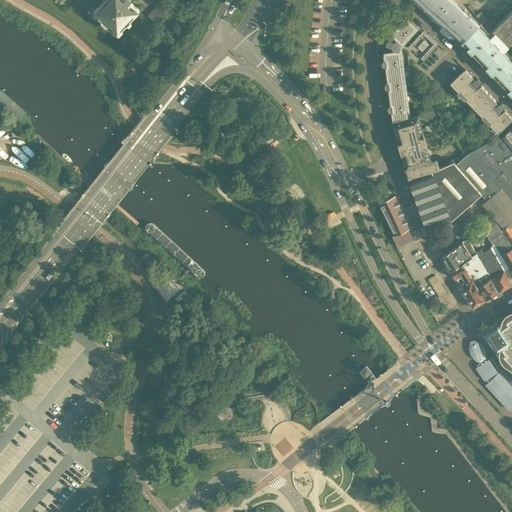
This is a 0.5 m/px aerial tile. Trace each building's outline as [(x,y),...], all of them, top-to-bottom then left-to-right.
[(93,12),(98,16),(100,15),(114,28),(112,30),(117,34),(121,29),(120,28),(133,13),(135,15),(139,10),(134,6),(133,8),(128,3),(131,0),(107,0),(100,9),(98,7),(93,12)] [(462,41),(479,22),(453,0),(411,0),(412,1),(417,3),(419,2),(429,11),(427,12),(431,17),(436,20),(438,19),(439,20),(448,28),(447,30),(450,35),(455,37),(457,36),(462,41)] [(157,25),(167,14),(158,5),(150,13),(148,16),(157,25)] [(511,9),(489,32),(504,47),(506,45),(507,46),(508,44),(510,45),(511,42),(511,9)] [(383,51),(384,60),(383,60),(382,61),(382,62),(381,63),(382,64),(382,65),(383,65),(383,66),(384,66),(385,66),(387,82),(386,82),(386,83),(385,83),(385,84),(384,84),(384,85),(384,86),(384,87),(385,87),(385,88),(386,88),(387,89),(388,89),(390,105),(389,105),(388,106),(387,107),(387,108),(387,109),(387,110),(388,110),(388,111),(389,111),(390,111),(391,111),(391,118),(392,120),(393,120),(393,122),(409,118),(409,117),(407,117),(404,95),(407,95),(406,94),(404,95),(401,73),(404,72),(401,72),(399,50),(401,50),(398,50),(399,46),(400,43),(402,45),(403,44),(401,43),(416,26),(404,15),(403,18),(399,22),(398,21),(397,21),(396,21),(395,21),(394,22),(394,23),(394,24),(394,25),(394,26),(394,27),(389,33),(396,39),(394,40),(393,41),(390,40),(389,40),(388,40),(387,40),(387,41),(386,41),(386,42),(386,43),(386,44),(386,45),(387,45),(388,46),(391,47),(392,49),(392,50),(383,51)] [(462,41),(461,42),(462,43),(464,45),(465,46),(467,48),(468,49),(470,51),(472,54),(472,53),(474,55),(474,56),(475,56),(477,58),(478,59),(480,61),(482,64),(482,63),(484,66),(485,68),(486,67),(488,70),(491,73),(492,75),(493,75),(495,77),(494,77),(495,78),(496,78),(498,80),(497,80),(498,81),(499,81),(501,83),(500,83),(502,85),(503,85),(505,87),(504,87),(505,88),(506,88),(508,90),(507,90),(508,91),(510,93),(511,95),(511,55),(508,52),(504,47),(489,32),(479,22),(462,41)] [(423,60),(438,44),(423,30),(422,31),(422,32),(408,47),(410,49),(423,35),(433,44),(420,58),(423,60)] [(424,40),(417,47),(422,51),(428,44),(424,40)] [(479,81),(479,80),(478,79),(477,78),(476,78),(475,78),(474,79),(464,68),(450,82),(458,91),(460,89),(467,97),(465,99),(482,116),(483,114),(492,124),(491,125),(497,132),(511,119),(511,118),(511,117),(504,109),(503,110),(502,108),(502,107),(503,107),(503,106),(503,105),(502,105),(502,104),(501,103),(500,103),(499,103),(498,103),(497,104),(496,102),(496,101),(478,83),(479,83),(479,82),(479,81)] [(432,111),(422,114),(426,121),(435,116),(432,111)] [(415,116),(409,118),(393,122),(392,123),(396,138),(397,144),(396,144),(396,145),(398,151),(399,151),(401,157),(405,168),(406,168),(407,173),(408,177),(411,176),(411,177),(431,171),(439,167),(438,163),(437,158),(431,160),(428,149),(427,149),(422,131),(421,131),(417,115),(415,116)] [(449,129),(443,119),(438,122),(444,132),(449,129)] [(488,142),(469,152),(501,188),(511,201),(511,127),(502,137),(491,146),(488,142)] [(501,188),(469,152),(465,155),(455,164),(480,193),(487,201),(501,188)] [(432,174),(414,180),(410,182),(421,212),(419,212),(426,233),(444,227),(451,224),(452,224),(451,221),(455,217),(480,193),(455,164),(453,161),(439,167),(431,171),(432,174)] [(108,162),(104,166),(132,189),(136,184),(108,162)] [(305,166),(288,182),(296,191),(300,187),(309,196),(322,184),(305,166)] [(511,201),(501,188),(487,201),(482,206),(492,218),(493,217),(497,222),(496,223),(500,229),(509,225),(511,228),(511,227),(511,201)] [(413,240),(408,229),(394,196),(378,203),(394,235),(392,236),(397,247),(413,240)] [(497,222),(493,217),(492,218),(481,226),(492,243),(494,242),(501,253),(511,272),(511,247),(500,229),(496,223),(497,222)] [(146,229),(146,232),(188,270),(193,275),(201,279),(205,278),(205,275),(201,267),(156,225),(150,224),(146,229)] [(511,228),(509,225),(500,229),(511,247),(511,228)] [(467,237),(443,255),(441,257),(448,269),(461,262),(476,252),(467,237)] [(305,240),(301,244),(307,250),(311,245),(305,240)] [(481,249),(476,252),(491,278),(498,291),(511,284),(491,248),(483,252),(481,249)] [(461,262),(472,278),(477,287),(491,278),(476,252),(461,262)] [(472,278),(461,262),(448,269),(459,286),(472,278)] [(477,287),(472,278),(459,286),(472,308),(484,300),(485,300),(477,287)] [(491,278),(477,287),(485,300),(498,291),(491,278)] [(511,311),(483,331),(496,350),(500,355),(511,368),(511,311)] [(481,345),(478,342),(475,340),(470,343),(469,347),(470,351),(471,354),(473,358),(476,360),(479,362),(480,363),(476,365),(474,367),(485,382),(483,384),(508,410),(510,408),(511,406),(511,381),(501,370),(500,371),(491,357),(489,359),(488,357),(485,359),(485,355),(485,352),(483,348),(481,345)] [(362,370),(365,375),(370,371),(366,367),(362,370)]
